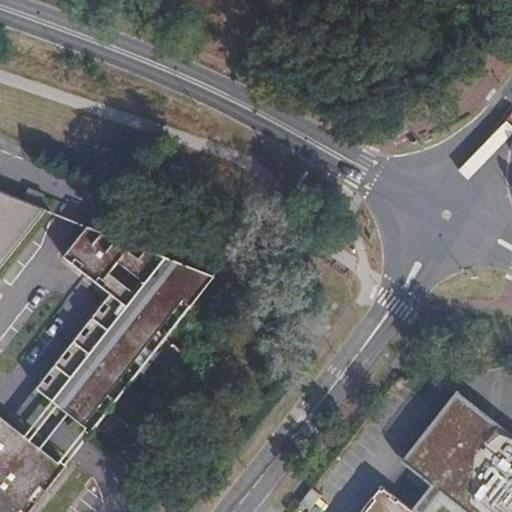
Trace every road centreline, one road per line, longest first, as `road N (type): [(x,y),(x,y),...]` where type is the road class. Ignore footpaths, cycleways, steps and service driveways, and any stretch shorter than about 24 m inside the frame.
road 1 (tertiary): [(445,215),(223,94),(0,6)]
road 2 (residential): [(229,511),(397,301),(445,215)]
road 3 (tertiary): [(511,104),(445,215)]
